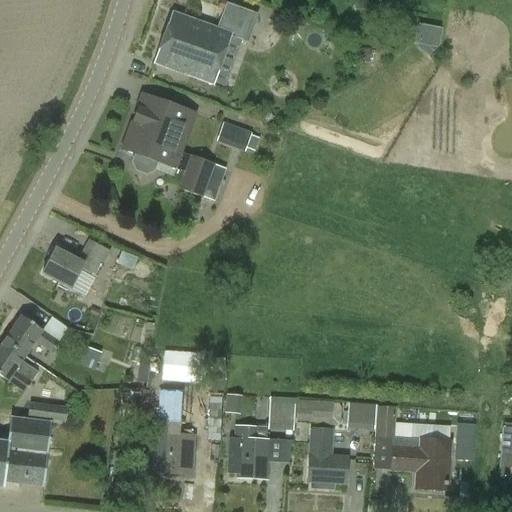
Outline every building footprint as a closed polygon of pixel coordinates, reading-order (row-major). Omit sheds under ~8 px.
[(197,24),(172,15),(154,65),(213,85),(230,37),(243,42),(253,14),(226,4),(216,31),(197,24)] [(438,46),(441,28),(419,24),(415,42),(438,46)] [(121,152),(134,157),(131,166),(133,171),(149,177),(154,174),(157,165),(174,171),(195,114),(142,94),(121,152)] [(216,143),(244,153),(251,134),(223,124),(216,143)] [(178,191),(203,199),(214,203),(217,196),(205,192),(215,166),(190,157),(178,191)] [(70,290),(79,273),(93,280),(101,265),(103,266),(110,253),(88,241),(77,262),(55,250),(42,275),(70,290)] [(59,343),(42,332),(21,318),(3,343),(25,357),(34,343),(51,354),(59,343)] [(25,357),(3,343),(0,348),(0,377),(24,394),(38,374),(21,362),(25,357)] [(151,391),(149,411),(159,412),(158,437),(164,438),(163,457),(151,457),(150,474),(191,476),(193,438),(181,437),(181,427),(185,427),(187,393),(151,391)] [(239,414),(242,397),(227,394),(224,410),(239,414)] [(30,403),(27,422),(50,425),(64,427),(67,408),(30,403)] [(269,405),(268,431),(293,432),(294,406),(269,405)] [(358,430),(372,431),(374,409),(359,408),(358,430)] [(447,469),(448,443),(419,441),(394,439),(396,409),(376,408),(374,439),(392,440),(390,470),(417,472),(416,490),(444,492),(445,469),(447,469)] [(5,445),(0,443),(0,489),(2,490),(3,484),(42,489),(50,425),(27,422),(8,420),(5,445)] [(472,460),(474,426),(457,425),(455,459),(472,460)] [(239,441),(238,459),(228,458),(227,475),(237,475),(237,479),(267,481),(269,442),(253,441),(254,430),(235,428),(234,441),(239,441)] [(511,429),(502,428),(499,454),(511,455),(509,484),(511,484),(511,429)] [(306,484),(309,484),(309,490),(333,492),(333,486),(346,486),(347,458),(328,457),(329,448),(331,449),(332,432),(310,430),(306,484)]
